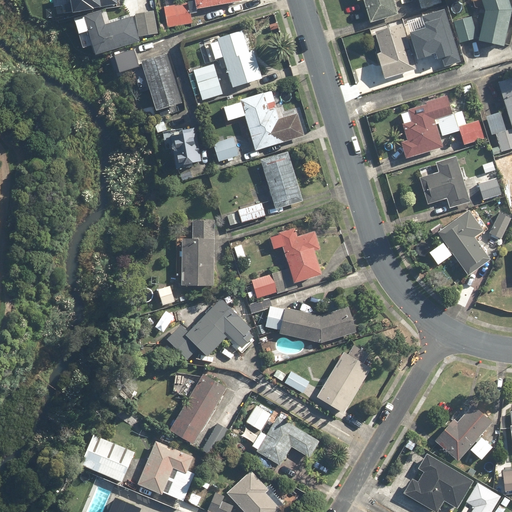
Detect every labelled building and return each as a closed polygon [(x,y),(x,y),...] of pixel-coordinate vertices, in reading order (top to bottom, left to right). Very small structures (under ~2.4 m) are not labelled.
[(63,0),(65,6),(74,5),(74,9),(120,1),(119,0),(63,0)] [(197,13),(197,9),(242,1),(242,0),(195,0),(195,1),(163,6),(167,28),(192,24),(191,14),(197,13)] [(398,14),(394,0),(356,0),(357,1),(361,0),(363,0),(370,23),(398,14)] [(441,0),(418,0),(421,9),(443,3),(441,0)] [(481,0),(485,13),(479,41),(505,46),(511,11),(511,6),(509,0),(481,0)] [(101,7),(85,12),(96,50),(140,38),(133,13),(105,20),(101,7)] [(154,8),(136,11),(141,33),(158,30),(154,8)] [(410,31),(418,55),(438,49),(443,66),(462,60),(445,8),(421,15),(425,26),(410,31)] [(455,21),(460,43),(478,38),(473,16),(455,21)] [(375,31),(381,52),(376,54),(383,79),(391,77),(416,70),(403,23),(375,31)] [(213,61),(224,58),(233,88),(263,79),(254,51),(249,53),(242,31),(207,42),(213,61)] [(115,54),(119,72),(140,67),(135,49),(115,54)] [(167,52),(140,61),(156,111),(182,102),(167,52)] [(213,63),(193,69),(203,100),(223,94),(213,63)] [(511,77),(499,82),(511,123),(511,77)] [(279,118),(271,91),(242,99),(256,150),(305,137),(299,113),(279,118)] [(460,131),(464,145),(485,139),(477,113),(464,117),(462,111),(453,114),(448,95),(397,110),(404,133),(399,134),(406,158),(424,153),(425,157),(438,153),(436,149),(443,147),(440,136),(460,131)] [(486,116),(491,135),(497,133),(501,146),(491,149),(493,155),(511,149),(511,128),(506,130),(500,111),(486,116)] [(168,130),(164,117),(153,120),(157,133),(168,130)] [(198,130),(171,133),(174,165),(201,162),(198,130)] [(234,137),(212,143),(218,162),(239,156),(234,137)] [(288,152),(260,160),(275,210),(303,201),(288,152)] [(435,162),(438,172),(421,177),(429,204),(446,199),(449,208),(470,201),(457,156),(435,162)] [(497,177),(478,183),(484,200),(503,194),(497,177)] [(263,203),(227,213),(231,226),(266,216),(263,203)] [(438,232),(444,241),(429,252),(438,265),(453,254),(468,275),(491,259),(475,237),(484,231),(470,210),(459,217),(438,232)] [(511,218),(499,212),(488,234),(500,240),(511,218)] [(192,239),(183,239),(181,285),(213,286),(216,221),(193,220),(192,239)] [(253,280),(254,284),(249,286),(253,300),(276,292),(277,294),(298,287),(297,283),(323,275),(315,252),(321,250),(315,231),(297,236),(295,230),(271,237),(275,249),(283,247),(290,268),(253,280)] [(241,239),(244,248),(256,244),(253,235),(241,239)] [(170,285),(157,289),(162,306),(175,302),(170,285)] [(248,302),(251,311),(272,304),(269,295),(248,302)] [(188,360),(200,348),(208,356),(229,335),(243,349),(254,337),(249,332),(251,329),(221,298),(188,330),(182,325),(167,339),(188,360)] [(266,329),(278,331),(277,335),(321,343),(357,332),(349,307),(323,315),(270,306),(266,329)] [(270,332),(258,335),(261,344),(273,341),(270,332)] [(354,345),(348,354),(344,352),(317,396),(345,412),(372,368),(364,364),(370,354),(354,345)] [(285,374),(277,369),(273,375),(303,394),(310,382),(288,369),(285,374)] [(230,429),(209,417),(227,386),(203,372),(169,431),(213,457),(230,429)] [(458,460),(468,448),(481,459),(492,446),(480,435),(493,421),(473,403),(457,421),(454,418),(435,439),(458,460)] [(257,405),(247,422),(262,431),(271,413),(257,405)] [(256,452),(281,466),(292,447),(310,458),(320,441),(277,416),(256,452)] [(136,451),(93,434),(80,465),(123,482),(136,451)] [(187,471),(193,456),(155,441),(138,485),(162,495),(163,493),(184,501),(194,474),(187,471)] [(435,511),(436,511),(443,500),(457,508),(473,480),(426,452),(417,467),(423,470),(417,481),(411,477),(402,492),(435,511)] [(511,468),(502,469),(504,490),(511,489),(511,468)] [(251,470),(226,492),(244,511),(277,511),(284,506),(251,470)] [(477,482),(466,501),(472,505),(468,511),(491,511),(501,496),(477,482)] [(202,496),(191,492),(187,502),(198,506),(202,496)] [(223,501),(225,496),(214,492),(207,511),(208,511),(230,511),(234,505),(223,501)] [(145,511),(115,499),(109,511),(107,511),(101,509),(99,511),(145,511)]
